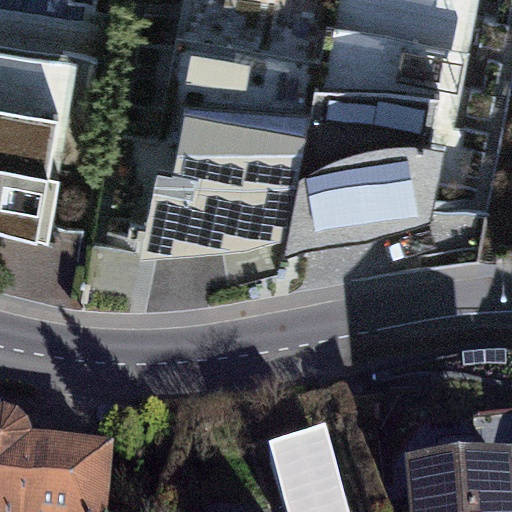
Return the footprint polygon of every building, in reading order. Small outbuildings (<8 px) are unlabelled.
[(104,60),(112,0),(0,0),(0,218),(35,231),(48,138),(66,142),(84,57),(104,60)] [(230,265),(436,238),(481,0),(185,0),(167,100),(190,104),(176,181),(157,183),(146,243),(149,267),(229,257),(230,265)] [(511,511),(511,416),(416,425),(423,511),(511,511)] [(372,511),(339,422),(277,445),(302,511),(372,511)] [(0,426),(0,511),(122,511),(128,436),(0,426)]
